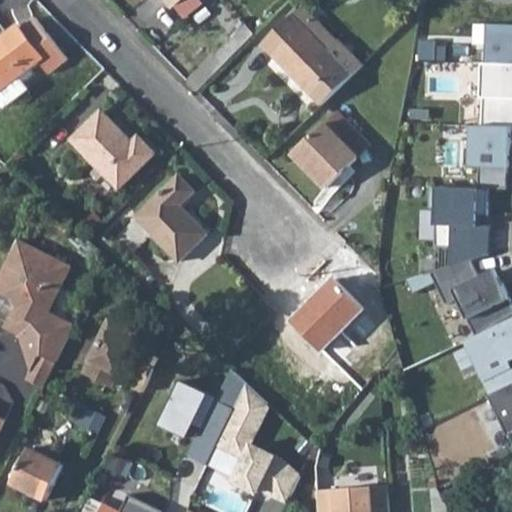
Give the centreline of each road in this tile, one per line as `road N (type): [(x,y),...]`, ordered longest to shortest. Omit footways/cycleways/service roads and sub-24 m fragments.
road 1 (residential): [(276,246),(264,199),(71,0)]
road 2 (unknown): [(72,511),(124,403)]
